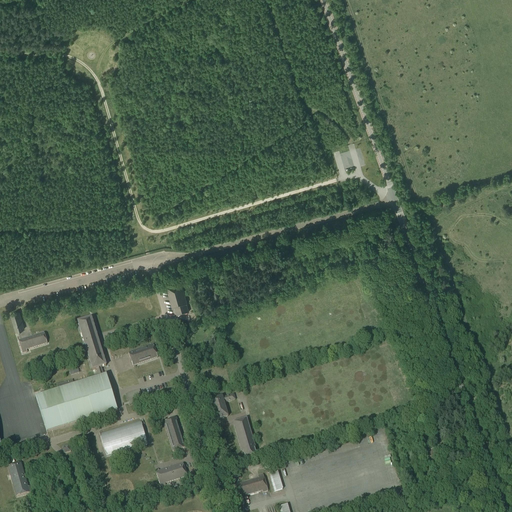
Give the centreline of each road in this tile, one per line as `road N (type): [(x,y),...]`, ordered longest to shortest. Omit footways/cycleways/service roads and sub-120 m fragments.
road 1 (secondary): [(505,511),(323,0)]
road 2 (track): [(511,437),(347,0)]
road 3 (track): [(342,178),(154,233),(144,229),(95,70)]
road 4 (track): [(402,505),(452,491),(455,483),(358,210)]
road 5 (track): [(267,0),(303,107),(343,128),(350,144)]
